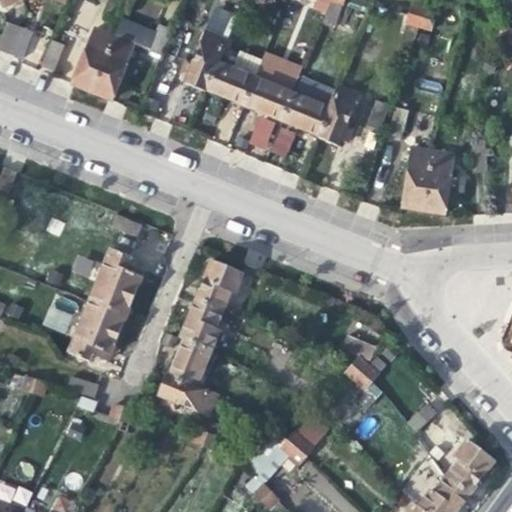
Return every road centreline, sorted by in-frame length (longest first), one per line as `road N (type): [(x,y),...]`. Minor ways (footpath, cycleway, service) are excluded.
road 1 (residential): [(0,108),(199,188)]
road 2 (residential): [(118,384),(199,188)]
road 3 (residential): [(199,188),(394,264)]
road 4 (residential): [(394,264),(511,402)]
